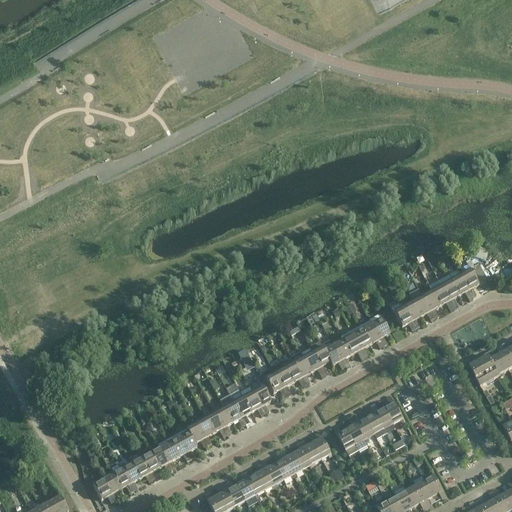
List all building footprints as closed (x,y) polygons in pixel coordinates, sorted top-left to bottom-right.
[(372,0),(370,1),(378,15),(404,0),(372,0)] [(483,264),(472,270),(479,285),(491,280),(483,264)] [(478,287),(470,272),(460,277),(472,299),(476,297),(472,290),(478,287)] [(472,299),(460,277),(450,282),(459,298),(464,295),(469,303),(473,301),(472,299)] [(459,298),(450,282),(441,288),(454,311),(458,309),(453,301),(459,298)] [(454,311),(441,288),(432,293),(440,308),(446,305),(450,314),(454,311)] [(440,308),(432,293),(422,298),(434,320),(438,318),(435,311),(440,308)] [(434,320),(422,298),(413,303),(421,319),(427,315),(431,322),(434,320)] [(421,319),(413,303),(403,309),(416,331),(419,328),(416,322),(421,319)] [(416,331),(403,309),(393,314),(402,329),(408,326),(412,333),(416,331)] [(390,336),(388,334),(381,321),(371,326),(383,348),(387,346),(384,339),(390,336)] [(383,348),(371,326),(362,331),(370,347),(376,344),(380,351),(383,348)] [(370,347),(362,331),(352,337),(365,361),(369,358),(365,350),(370,347)] [(365,361),(352,337),(343,342),(351,357),(357,354),(362,363),(365,361)] [(351,357),(343,342),(333,347),(345,369),(349,367),(346,360),(351,357)] [(511,355),(506,345),(502,347),(506,354),(500,357),(509,372),(511,370),(511,355)] [(333,347),(324,352),(330,364),(330,365),(332,368),(338,365),(341,372),(345,369),(333,347)] [(245,364),(257,356),(252,349),(241,357),(245,364)] [(330,364),(324,352),(322,349),(312,354),(325,376),(328,374),(325,367),(330,365),(330,364)] [(509,372),(500,357),(495,360),(491,353),(487,355),(488,358),(489,358),(499,377),(500,377),(509,372)] [(325,376),(312,354),(303,359),(311,375),(317,372),(321,379),(325,376)] [(489,358),(488,358),(469,369),(471,372),(468,374),(471,380),(475,378),(480,389),(500,378),(500,377),(499,377),(489,358)] [(311,375),(303,359),(293,365),(306,387),(309,385),(306,378),(311,375)] [(306,387),(293,365),(284,370),(292,385),(298,382),(302,389),(306,387)] [(292,385),(284,370),(274,375),(287,397),(291,395),(287,388),(292,385)] [(287,397),(274,375),(265,381),(273,396),(279,393),(283,399),(287,397)] [(271,404),(262,389),(252,394),(265,416),(269,414),(265,407),(271,404)] [(491,398),(487,390),(483,392),(487,400),(491,398)] [(265,416),(252,394),(243,399),(251,415),(257,412),(261,418),(265,416)] [(403,421),(391,399),(390,397),(386,400),(391,408),(385,411),(393,427),(400,423),(402,425),(404,424),(403,421)] [(251,415),(243,399),(233,405),(246,427),(250,425),(246,418),(251,415)] [(510,417),(511,415),(511,400),(503,405),(510,417)] [(246,427),(233,405),(224,410),(232,425),(238,422),(242,429),(246,427)] [(393,427),(385,411),(379,414),(376,407),(372,410),(385,434),(388,433),(387,430),(393,427)] [(232,425),(224,410),(215,415),(227,437),(231,435),(227,428),(232,425)] [(385,434),(372,410),(368,412),(372,419),(366,422),(375,437),(381,433),(383,435),(385,434)] [(227,437),(215,415),(205,420),(213,436),(219,432),(223,439),(227,437)] [(375,437),(366,422),(361,425),(357,418),(353,420),(366,444),(369,443),(368,441),(375,437)] [(213,436),(205,420),(195,426),(208,448),(212,446),(208,439),(213,436)] [(369,450),(366,444),(353,420),(349,422),(353,429),(347,432),(360,455),(369,450)] [(511,422),(509,424),(510,426),(503,430),(511,446),(511,422)] [(208,448),(195,426),(185,431),(187,435),(188,434),(194,446),(195,446),(200,443),(204,450),(208,448)] [(360,455),(347,432),(342,435),(338,428),(334,430),(333,431),(346,453),(350,460),(360,455)] [(197,449),(195,446),(194,446),(188,434),(187,435),(178,440),(191,462),(195,460),(191,453),(197,449)] [(332,456),(320,435),(319,434),(315,436),(319,443),(313,446),(322,462),(328,458),(330,460),(332,459),(331,456),(332,456)] [(191,462),(178,440),(169,445),(177,460),(183,457),(187,464),(191,462)] [(322,462),(313,446),(308,449),(304,442),(300,445),(313,469),(316,468),(315,465),(322,462)] [(177,460),(169,445),(160,450),(172,472),(176,470),(172,463),(177,460)] [(313,469),(300,445),(296,447),(300,454),(294,457),(303,472),(309,468),(311,470),(313,469)] [(172,472),(160,450),(150,455),(158,471),(164,467),(168,474),(172,472)] [(303,472),(294,457),(289,460),(285,453),(281,455),(294,479),(297,478),(296,476),(303,472)] [(158,471),(150,455),(140,461),(153,483),(157,481),(153,474),(158,471)] [(294,479),(281,455),(277,457),(281,464),(275,467),(284,482),(291,478),(292,481),(294,479)] [(153,483),(140,461),(131,466),(139,481),(145,478),(149,485),(153,483)] [(284,482),(275,467),(269,470),(266,463),(262,465),(275,490),(278,488),(277,486),(284,482)] [(275,490),(262,465),(258,467),(262,474),(256,477),(264,493),(271,489),(273,491),(275,490)] [(139,481),(131,466),(122,471),(134,493),(138,491),(134,484),(139,481)] [(335,484),(345,478),(340,470),(330,476),(335,484)] [(134,493),(122,471),(112,476),(120,492),(126,488),(130,496),(134,493)] [(264,493),(256,477),(250,480),(247,473),(243,476),(256,500),(259,499),(258,496),(264,493)] [(120,492),(112,476),(103,481),(115,504),(119,502),(115,495),(120,492)] [(258,503),(256,500),(243,476),(239,478),(243,485),(237,488),(245,503),(248,508),(258,503)] [(447,501),(435,479),(435,478),(433,476),(431,478),(432,480),(425,484),(434,499),(439,496),(443,503),(447,501)] [(115,504),(103,481),(93,487),(101,502),(107,499),(111,506),(115,504)] [(245,503),(237,488),(231,491),(228,484),(224,486),(237,510),(240,509),(239,507),(245,503)] [(434,499),(425,484),(418,488),(417,485),(414,487),(428,511),(432,509),(428,502),(434,499)] [(237,510),(224,486),(220,488),(224,495),(218,498),(225,511),(228,511),(233,510),(235,511),(237,510)] [(426,511),(428,511),(414,487),(412,488),(413,490),(406,494),(415,509),(420,506),(423,511),(426,511)] [(410,511),(415,509),(406,494),(403,489),(394,494),(395,497),(403,511),(410,511)] [(511,511),(511,506),(506,496),(501,499),(497,492),(493,494),(502,511),(511,511)] [(225,511),(218,498),(212,501),(209,494),(205,496),(204,496),(212,511),(225,511)] [(502,511),(493,494),(489,497),(493,503),(487,507),(490,511),(502,511)] [(403,511),(395,497),(393,499),(394,501),(387,505),(391,511),(403,511)] [(67,511),(60,498),(50,504),(54,511),(67,511)] [(490,511),(487,507),(482,510),(478,503),(474,505),(478,511),(490,511)]
